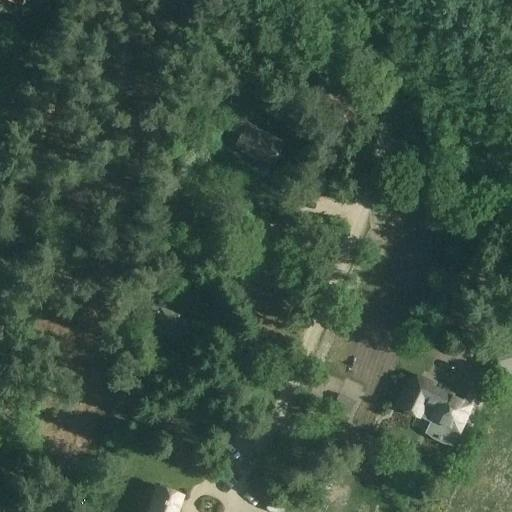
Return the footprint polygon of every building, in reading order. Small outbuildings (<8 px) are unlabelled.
[(237,148),(273,168),(285,146),(249,126),(237,148)] [(170,339),(180,317),(158,308),(148,330),(170,339)] [(511,370),(511,352),(498,345),(485,374),(506,384),(511,370)] [(446,394),(434,420),(460,432),(468,416),(472,418),(480,401),(472,397),(469,405),(446,394)] [(175,511),(180,497),(157,489),(149,511),(175,511)]
